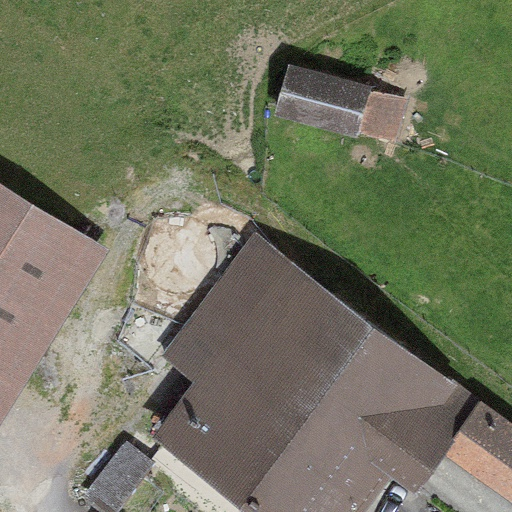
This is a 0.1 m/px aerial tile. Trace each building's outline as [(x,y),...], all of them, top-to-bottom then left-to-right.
[(397,135),(410,84),(296,56),(284,108),(397,135)] [(0,435),(111,253),(0,186),(0,435)] [(255,236),(166,359),(201,384),(158,444),(254,511),(368,511),(391,481),(417,500),(448,462),(484,408),(487,402),(255,236)] [(511,426),(484,408),(448,462),(511,503),(511,426)] [(120,507),(157,455),(127,433),(90,485),(120,507)]
